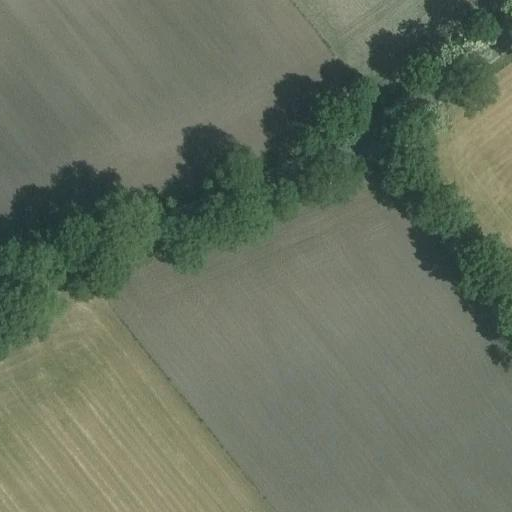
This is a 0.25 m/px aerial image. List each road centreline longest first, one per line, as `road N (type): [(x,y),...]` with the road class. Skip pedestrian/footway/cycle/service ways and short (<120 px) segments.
road 1 (unclassified): [(0,297),(335,158),(388,130),(511,32)]
road 2 (track): [(511,322),(375,137)]
